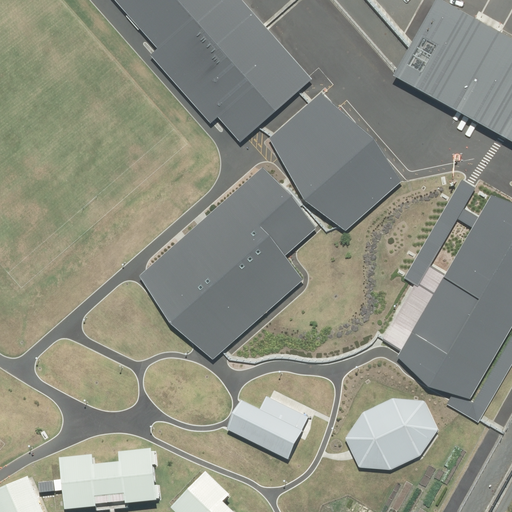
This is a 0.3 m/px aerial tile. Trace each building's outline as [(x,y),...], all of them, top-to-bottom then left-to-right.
[(271,24),(250,0),(126,0),(166,44),(157,52),(216,119),(223,112),(248,140),(262,128),(302,92),(319,77),(271,24)] [(511,33),(490,21),(450,0),(441,0),(415,49),(401,74),(449,100),(511,133),(511,33)] [(383,135),(327,91),(313,104),(278,136),(316,196),(355,227),(409,178),(383,135)] [(302,189),(269,163),(148,269),(181,316),(222,354),(225,351),(314,274),(295,252),(325,226),(302,189)] [(387,336),(408,348),(452,273),(435,265),(463,219),(479,228),(486,216),(468,208),(481,187),(477,185),(466,180),(409,276),(419,283),(387,336)] [(511,196),(498,192),(486,216),(479,228),(452,273),(408,348),(405,352),(437,380),(456,388),(450,401),(481,418),(511,367),(511,196)] [(245,400),(230,430),(292,462),(314,418),(268,395),(261,408),(245,400)] [(441,431),(427,402),(394,398),(364,413),(346,440),(360,468),(394,471),(424,456),(441,431)] [(131,503),(159,499),(152,451),(124,455),(126,465),(98,469),(96,459),(66,463),(72,511),(103,507),(101,497),(129,493),(131,503)] [(231,493),(210,473),(176,508),(180,511),(234,511),(223,501),(231,493)] [(47,511),(32,477),(0,491),(0,511),(47,511)] [(53,479),(43,479),(44,497),(54,496),(53,479)]
